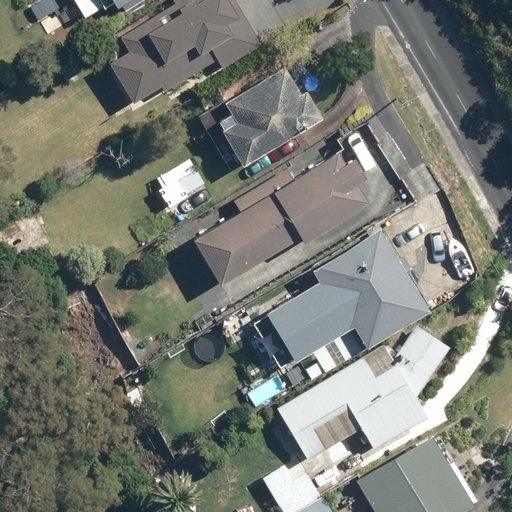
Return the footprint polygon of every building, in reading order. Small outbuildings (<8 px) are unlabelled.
[(174,0),(176,3),(120,37),(129,51),(108,64),(133,105),(161,88),(165,94),(216,63),(222,73),(262,48),(232,0),(174,0)] [(113,0),(118,8),(132,0),(113,0)] [(303,100),(284,69),(230,102),(228,98),(198,116),(230,168),(239,163),(241,167),(322,118),(309,96),(303,100)] [(288,171),(234,203),(240,212),(193,240),(220,286),(301,238),(305,244),(377,201),(346,149),(294,180),(288,171)] [(202,184),(187,158),(152,179),(179,225),(198,213),(187,194),(202,184)] [(284,345),(294,362),(348,330),(361,352),(430,311),(381,229),(312,270),(319,283),(266,314),(275,329),(260,338),(269,353),(284,345)] [(417,327),(391,363),(384,351),(363,364),(360,360),(277,409),(307,460),(361,428),(373,449),(424,418),(413,400),(447,349),(417,327)] [(431,437),(358,480),(376,511),(453,511),(470,502),(431,437)] [(283,511),(299,511),(321,498),(296,458),(263,479),(283,511)] [(330,511),(321,498),(299,511),(330,511)]
